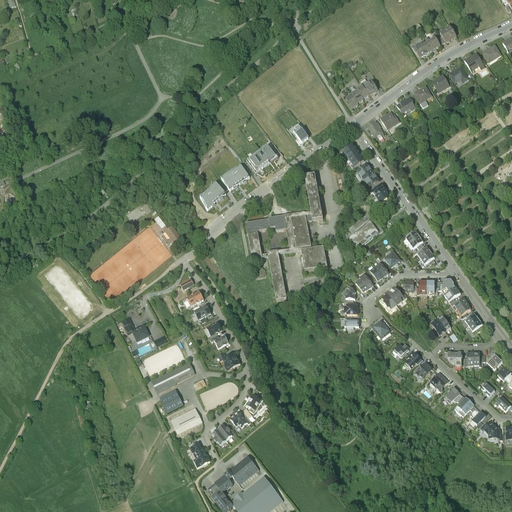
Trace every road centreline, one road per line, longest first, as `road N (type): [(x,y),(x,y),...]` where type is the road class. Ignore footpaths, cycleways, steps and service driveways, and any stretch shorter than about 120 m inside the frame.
road 1 (residential): [(351,124),(184,258),(244,363),(239,402),(205,432),(221,470)]
road 2 (track): [(184,258),(73,337),(0,480)]
road 3 (track): [(197,481),(187,478),(124,351),(90,358),(78,333)]
road 4 (residential): [(511,24),(351,124)]
road 5 (residential): [(459,276),(351,124)]
road 6 (track): [(281,409),(198,478),(209,511)]
